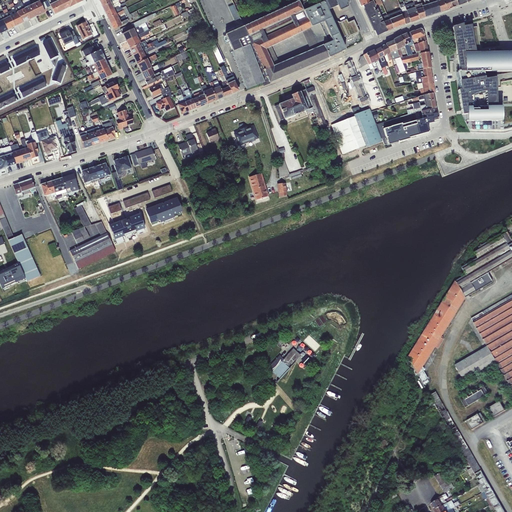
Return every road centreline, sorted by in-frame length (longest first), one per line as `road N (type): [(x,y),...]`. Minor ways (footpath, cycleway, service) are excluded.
road 1 (residential): [(370,42),(157,133)]
road 2 (unclassified): [(0,436),(192,362)]
road 3 (residential): [(157,133),(0,183)]
road 4 (residential): [(157,133),(93,3)]
road 5 (residential): [(429,20),(455,147)]
